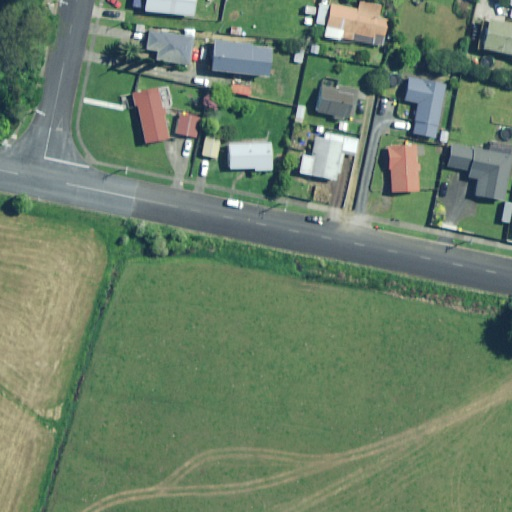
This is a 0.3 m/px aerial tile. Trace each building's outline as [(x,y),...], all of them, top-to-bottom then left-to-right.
[(144,0),(143,12),(191,16),(193,0),(144,0)] [(354,10),(328,5),(322,35),(379,46),(383,22),(375,20),(377,7),(356,3),(354,10)] [(511,26),(485,21),(478,51),(511,57),(511,26)] [(191,39),(146,31),(143,50),(154,52),(152,61),(187,67),(191,39)] [(267,48),(209,41),(206,72),(263,79),(267,48)] [(306,51),(295,50),(294,63),(304,64),(306,51)] [(383,64),(383,53),(369,52),(368,64),(383,64)] [(444,85),(407,78),(402,100),(417,103),(410,135),(433,139),(444,85)] [(319,87),(314,113),(349,120),(355,90),(336,87),(335,90),(319,87)] [(154,89),(130,94),(141,145),(164,141),(154,89)] [(198,119),(177,115),(173,135),(194,139),(198,119)] [(299,157),(296,174),(333,181),(338,153),(353,155),(356,140),(323,134),(321,139),(313,138),(309,158),(299,157)] [(213,158),(218,139),(204,135),(199,155),(213,158)] [(268,144),(226,146),(227,172),(268,171),(268,144)] [(510,157),(450,144),(445,166),(468,171),(466,178),(476,180),(472,196),(500,202),(510,157)] [(388,170),(389,193),(415,192),(413,147),(385,148),(386,170),(388,170)]
